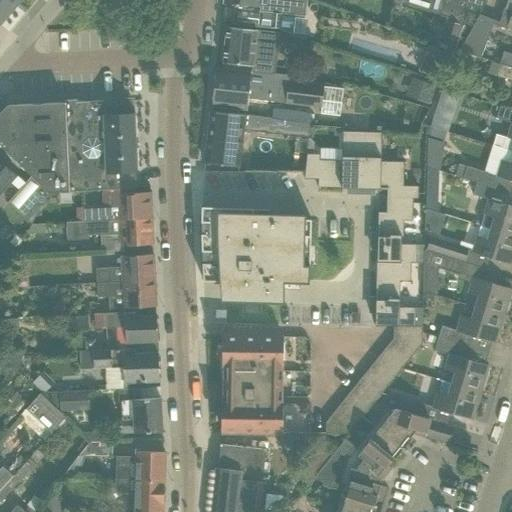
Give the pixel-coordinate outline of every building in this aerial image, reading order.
[(0,0),(0,23),(15,6),(8,0),(0,0)] [(223,0),(223,3),(236,4),(234,23),(279,28),(305,38),(307,18),(305,18),(307,0),(223,0)] [(432,0),(430,9),(441,13),(441,15),(448,16),(438,46),(455,51),(456,48),(461,49),(467,26),(463,25),(470,3),(481,7),(483,0),(432,0)] [(511,0),(507,0),(498,23),(507,27),(511,28),(511,0)] [(461,49),(460,51),(480,57),(494,20),(480,14),(461,49)] [(226,26),(222,62),(224,62),(223,67),(223,69),(269,73),(275,74),(279,32),(246,28),(226,26)] [(430,47),(420,70),(442,79),(452,57),(430,47)] [(511,67),(500,63),(496,75),(511,80),(511,106),(511,109),(511,67)] [(214,68),(210,105),(247,109),(248,101),(248,98),(285,102),(285,103),(321,107),(320,113),(339,115),(342,87),(323,85),(323,84),(288,79),(288,75),(275,74),(269,73),(223,69),(215,68),(214,68)] [(417,99),(431,104),(438,86),(424,81),(417,99)] [(41,184),(49,192),(69,191),(116,188),(136,188),(134,150),(132,113),(132,99),(105,100),(73,102),(73,106),(65,106),(65,102),(7,105),(0,111),(0,145),(11,155),(32,175),(40,183),(41,184)] [(447,131),(453,110),(437,105),(430,126),(435,127),(447,131)] [(511,109),(499,105),(496,117),(511,122),(507,137),(511,138),(511,109)] [(211,110),(205,163),(238,167),(242,129),(270,132),(288,135),(290,120),(272,118),(243,115),(243,114),(211,110)] [(304,173),(304,178),(318,179),(317,187),(342,188),(346,188),(350,188),(350,194),(361,194),(362,131),(342,131),(341,160),(319,159),(320,154),(306,153),(304,153),(304,173)] [(362,131),(361,194),(370,195),(371,188),(375,189),(387,189),(386,198),(412,198),(418,199),(418,185),(403,185),(403,161),(380,161),(381,132),(362,131)] [(511,180),(511,156),(510,163),(502,160),(497,176),(511,180)] [(0,192),(16,174),(0,160),(0,192)] [(487,185),(488,185),(491,173),(466,165),(463,178),(476,182),(487,185)] [(426,167),(426,185),(438,185),(439,170),(426,167)] [(488,186),(488,185),(487,185),(476,182),(472,194),(488,199),(483,214),(484,214),(480,225),(490,228),(511,234),(511,204),(498,201),(501,190),(488,186)] [(40,183),(17,211),(31,223),(49,192),(41,184),(40,183)] [(150,191),(130,192),(119,193),(120,205),(97,206),(84,207),(84,208),(84,219),(151,216),(150,191)] [(370,232),(370,244),(377,244),(377,249),(377,250),(376,261),(410,261),(410,262),(416,262),(416,247),(416,244),(401,244),(401,236),(403,236),(403,220),(412,220),(412,202),(386,202),(386,212),(378,212),(377,232),(374,232),(370,232)] [(201,215),(201,235),(203,280),(219,280),(220,280),(220,281),(221,300),(227,301),(231,301),(239,301),(265,302),(274,302),(277,302),(283,302),(284,288),(284,282),(300,283),(309,283),(309,281),(309,265),(303,265),(303,244),(310,245),(310,243),(311,218),(268,217),(251,217),(252,206),(223,206),(205,206),(201,206),(201,207),(201,215)] [(84,208),(76,208),(77,221),(84,221),(84,219),(84,208)] [(77,221),(67,222),(68,240),(88,239),(88,235),(95,235),(100,235),(101,250),(123,249),(123,245),(133,245),(152,244),(151,216),(84,219),(84,221),(77,221)] [(31,223),(26,233),(44,233),(44,223),(31,223)] [(511,260),(511,234),(490,228),(487,239),(476,236),(472,251),(471,252),(488,257),(511,264),(511,260)] [(16,235),(9,242),(15,247),(21,240),(16,235)] [(453,258),(464,262),(467,250),(448,244),(429,238),(425,250),(453,259),(453,258)] [(425,250),(424,263),(449,271),(472,278),(467,294),(477,296),(474,307),(503,316),(511,289),(482,280),(485,268),(464,262),(453,258),(453,259),(425,250)] [(96,268),(96,282),(154,279),(153,253),(121,255),(122,267),(96,268)] [(368,304),(368,307),(375,307),(375,325),(394,325),(415,326),(415,307),(399,307),(399,281),(409,281),(410,262),(410,261),(376,261),(376,263),(376,273),(375,296),(372,296),(368,295),(368,304)] [(427,269),(424,279),(433,282),(436,272),(427,269)] [(124,307),(136,307),(156,306),(154,279),(96,282),(97,297),(123,295),(124,307)] [(331,324),(332,301),(286,300),(286,322),(331,324)] [(63,302),(53,303),(53,315),(63,314),(63,302)] [(341,322),(363,323),(364,302),(342,302),(341,322)] [(439,338),(463,345),(466,334),(495,343),(503,316),(474,307),(471,318),(460,315),(455,330),(443,326),(439,338)] [(126,342),(137,342),(157,341),(156,315),(136,316),(136,311),(95,313),(95,327),(125,326),(126,342)] [(86,315),(63,316),(64,330),(87,329),(86,315)] [(394,326),(394,338),(414,354),(422,343),(422,326),(394,326)] [(221,431),(241,432),(283,432),(285,336),(223,335),(222,365),(223,365),(223,402),(222,402),(221,431)] [(406,363),(414,354),(394,338),(387,348),(406,363)] [(451,383),(480,392),(488,365),(459,356),(463,345),(439,338),(435,349),(449,353),(444,368),(454,371),(451,383)] [(124,381),(139,381),(159,380),(158,353),(136,354),(135,348),(93,350),(94,368),(123,366),(124,381)] [(387,348),(379,357),(399,372),(406,363),(387,348)] [(93,350),(80,351),(81,368),(94,368),(93,350)] [(0,351),(0,370),(5,376),(14,365),(0,351)] [(379,357),(372,366),(391,382),(399,372),(379,357)] [(372,366),(364,375),(384,391),(391,382),(372,366)] [(364,375),(356,385),(376,401),(384,391),(364,375)] [(428,424),(425,435),(449,442),(453,428),(436,422),(440,410),(472,419),(480,392),(451,383),(440,380),(437,390),(436,390),(431,405),(421,402),(415,400),(412,413),(429,418),(428,421),(429,421),(428,424)] [(356,385),(349,394),(369,410),(376,401),(356,385)] [(162,431),(160,397),(141,398),(140,387),(118,388),(118,400),(122,399),(123,418),(119,418),(120,431),(134,430),(134,432),(162,431)] [(60,390),(60,409),(88,410),(89,391),(60,390)] [(40,393),(25,409),(50,432),(65,416),(40,393)] [(349,394),(341,403),(361,419),(369,410),(349,394)] [(341,403),(334,413),(354,429),(361,419),(341,403)] [(412,413),(396,408),(386,405),(369,425),(377,431),(358,453),(344,440),(338,447),(315,475),(327,487),(336,477),(350,480),(339,511),(371,511),(376,499),(380,501),(385,486),(380,485),(382,479),(391,467),(388,464),(413,433),(424,437),(425,435),(429,421),(428,421),(429,418),(412,413)] [(334,413),(326,422),(326,434),(350,434),(354,429),(334,413)] [(67,417),(58,426),(64,432),(73,423),(67,417)] [(105,432),(81,431),(90,441),(105,441),(105,432)] [(307,484),(315,475),(338,447),(326,437),(295,474),(307,484)] [(80,456),(112,456),(112,442),(90,442),(80,456)] [(212,511),(258,511),(264,463),(264,450),(265,450),(265,448),(219,443),(217,464),(212,511)] [(164,480),(165,451),(136,450),(136,455),(117,454),(116,476),(143,479),(164,480)] [(12,475),(0,489),(0,501),(0,502),(14,488),(28,471),(35,464),(29,458),(12,475)] [(2,466),(0,468),(0,488),(12,475),(2,466)] [(101,511),(95,511),(94,511),(162,511),(163,508),(164,480),(143,479),(116,476),(116,487),(121,492),(135,493),(134,498),(134,507),(133,511),(101,511)] [(34,495),(26,504),(29,506),(34,510),(37,506),(41,501),(34,495)]
